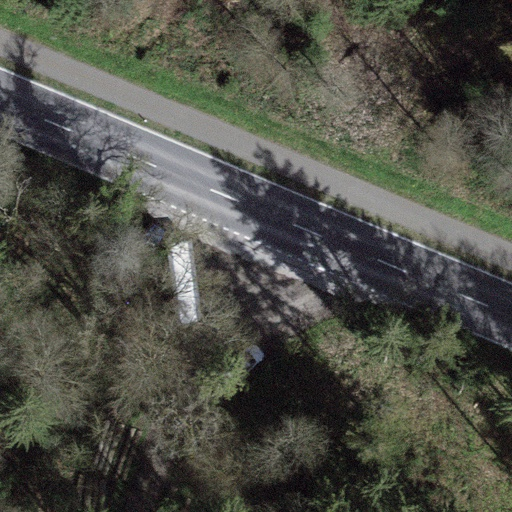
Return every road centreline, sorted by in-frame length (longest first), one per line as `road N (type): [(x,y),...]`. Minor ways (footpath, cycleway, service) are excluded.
road 1 (secondary): [(511,315),(0,101)]
road 2 (track): [(257,209),(138,511)]
